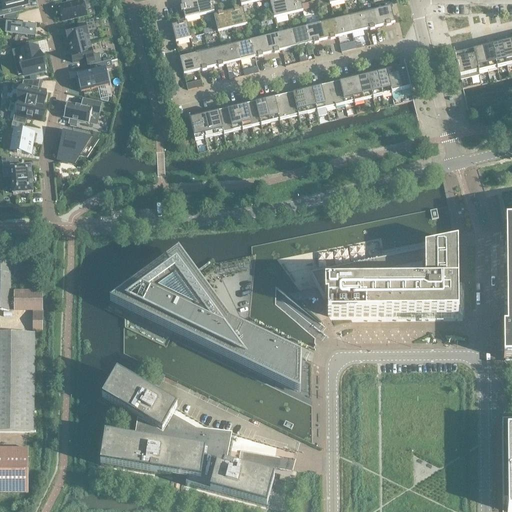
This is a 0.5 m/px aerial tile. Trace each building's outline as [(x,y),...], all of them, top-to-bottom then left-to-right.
[(26,0),(0,0),(3,11),(0,12),(0,17),(16,14),(15,9),(28,6),(26,0)] [(93,5),(91,0),(66,0),(67,4),(59,7),(63,23),(87,17),(84,7),(93,5)] [(200,16),(196,0),(181,4),(182,8),(181,8),(182,12),(183,12),(185,20),(200,16)] [(214,13),(212,5),(214,4),(213,0),(211,1),(210,0),(196,0),(200,16),(214,13)] [(288,16),(284,0),(282,0),(279,1),(278,0),(274,0),(274,1),(274,2),(273,2),(271,3),(270,3),(274,19),(288,16)] [(303,12),(299,0),(284,0),(288,16),(303,12)] [(395,24),(391,8),(376,11),(380,27),(386,26),(387,28),(391,27),(391,25),(395,24)] [(247,26),(243,10),(242,10),(240,11),(240,10),(239,11),(239,9),(234,10),(234,12),(228,13),(232,29),(247,26)] [(380,27),(376,11),(362,15),(366,31),(370,30),(370,32),(375,31),(374,29),(380,27)] [(232,29),(228,13),(223,15),(222,13),(218,14),(218,16),(217,16),(215,16),(214,17),(218,33),(219,33),(220,37),(234,34),(232,29)] [(366,31),(362,15),(348,18),(352,34),(366,31)] [(352,34),(348,18),(334,21),(338,38),(352,34)] [(65,34),(69,49),(90,44),(88,33),(96,31),(94,20),(77,24),(79,33),(76,33),(76,32),(65,34)] [(338,38),(334,21),(320,25),(324,41),(330,40),(331,41),(335,40),(335,38),(338,38)] [(7,22),(5,34),(7,34),(6,35),(11,35),(11,34),(21,35),(21,36),(27,37),(27,36),(35,37),(36,25),(7,22)] [(191,39),(187,23),(183,24),(183,23),(178,24),(178,25),(172,27),(176,43),(191,39)] [(324,41),(320,25),(306,28),(310,44),(314,44),(314,45),(319,44),(318,42),(324,41)] [(310,44),(306,28),(292,32),(296,48),(310,44)] [(296,48),(292,32),(278,35),(282,51),(296,48)] [(282,51),(278,35),(264,39),(268,55),(274,53),(275,55),(279,54),(279,52),(282,51)] [(268,55),(264,39),(250,42),(254,58),(258,57),(258,59),(263,58),(262,56),(268,55)] [(511,64),(511,49),(511,46),(510,42),(508,42),(507,39),(500,41),(506,66),(511,64)] [(506,66),(500,41),(493,43),(494,46),(492,46),(493,51),(497,68),(506,66)] [(254,58),(250,42),(236,45),(240,61),(254,58)] [(93,56),(90,44),(69,49),(72,64),(83,61),(83,59),(86,58),(88,67),(90,66),(101,64),(99,55),(93,56)] [(497,68),(493,51),(492,46),(489,47),(488,44),(481,46),(488,71),(497,68)] [(36,45),(20,49),(21,51),(17,52),(19,63),(22,62),(25,77),(45,72),(40,52),(38,53),(36,45)] [(240,61),(236,45),(222,49),(226,65),(240,61)] [(488,71),(481,46),(475,47),(475,50),(473,51),(474,55),(478,73),(488,71)] [(478,73),(474,55),(473,51),(470,52),(470,48),(463,50),(469,75),(478,73)] [(226,65),(222,49),(208,52),(212,68),(218,67),(219,69),(223,68),(223,66),(226,65)] [(469,75),(463,50),(453,52),(459,78),(469,75)] [(212,68),(208,52),(194,56),(198,72),(202,71),(202,73),(207,71),(207,70),(212,68)] [(198,72),(194,56),(180,59),(184,75),(198,72)] [(106,70),(113,68),(111,61),(101,64),(90,66),(91,73),(77,77),(82,93),(109,86),(105,70),(106,70)] [(411,89),(404,64),(395,67),(401,91),(411,89)] [(401,91),(395,67),(388,68),(389,71),(386,72),(387,76),(391,94),(401,91)] [(391,94),(387,76),(386,72),(384,73),(383,70),(376,71),(382,96),(391,94)] [(382,96),(376,71),(369,73),(370,76),(368,77),(369,81),(373,98),(382,96)] [(373,98),(369,81),(368,77),(365,77),(364,74),(357,76),(364,101),(373,98)] [(364,101),(357,76),(351,77),(351,81),(349,81),(350,85),(354,103),(364,101)] [(354,103),(350,85),(349,81),(346,82),(346,79),(339,80),(345,105),(354,103)] [(345,105),(339,80),(332,82),(333,85),(330,86),(331,90),(336,107),(345,105)] [(21,102),(42,107),(42,106),(45,92),(38,91),(40,81),(23,82),(18,102),(20,102),(21,102)] [(336,107),(331,90),(330,86),(328,86),(327,83),(320,85),(326,110),(336,107)] [(326,110),(320,85),(313,87),(314,90),(312,90),(313,94),(317,112),(326,110)] [(317,112),(313,94),(312,90),(309,91),(308,88),(302,89),(308,114),(317,112)] [(308,114),(302,89),(295,91),(295,94),(293,95),(294,99),(298,116),(308,114)] [(298,116),(294,99),(293,95),(291,95),(290,92),(283,94),(289,119),(298,116)] [(289,119),(283,94),(276,96),(277,99),(274,99),(275,103),(280,121),(289,119)] [(280,121),(275,103),(274,99),(272,100),(271,97),(264,98),(270,123),(280,121)] [(270,123),(264,98),(257,100),(258,103),(256,104),(257,108),(261,126),(270,123)] [(77,127),(77,122),(89,125),(92,113),(99,115),(102,104),(83,100),(81,108),(67,104),(64,119),(70,120),(69,125),(77,127)] [(261,126),(257,108),(256,104),(253,104),(252,101),(246,103),(252,128),(261,126)] [(13,123),(25,126),(27,119),(41,122),(44,107),(42,106),(42,107),(21,102),(20,102),(18,115),(15,114),(13,123)] [(252,128),(246,103),(239,105),(239,108),(237,108),(238,113),(242,130),(252,128)] [(242,130),(238,113),(237,108),(235,109),(234,106),(227,108),(233,132),(242,130)] [(233,132),(227,108),(220,109),(221,112),(218,113),(219,117),(224,135),(233,132)] [(224,135),(219,117),(218,113),(216,114),(215,110),(208,112),(214,137),(224,135)] [(214,137),(208,112),(201,114),(202,117),(200,118),(201,122),(205,139),(214,137)] [(205,139),(201,122),(200,118),(197,118),(196,115),(189,117),(195,142),(205,139)] [(17,131),(13,153),(31,156),(35,134),(17,131)] [(65,139),(59,163),(73,166),(79,157),(80,157),(87,147),(85,147),(91,138),(72,133),(71,140),(65,139)] [(15,168),(14,160),(2,159),(3,170),(11,169),(13,195),(33,193),(31,167),(15,168)] [(511,221),(506,222),(506,245),(507,330),(503,330),(503,356),(504,361),(511,360),(511,221)] [(458,316),(457,243),(442,246),(442,249),(431,249),(431,248),(425,250),(425,252),(311,275),(324,300),(328,300),(328,303),(328,317),(417,317),(418,317),(419,317),(420,317),(458,316)] [(301,358),(230,324),(178,254),(110,304),(300,396),(301,358)] [(0,311),(10,311),(11,263),(0,263),(0,311)] [(42,333),(43,293),(14,292),(14,311),(33,311),(33,333),(42,333)] [(0,433),(33,433),(34,347),(35,335),(0,334),(0,433)] [(230,457),(234,438),(203,434),(201,430),(201,429),(200,428),(199,428),(198,427),(197,427),(195,427),(194,428),(193,428),(192,429),(191,430),(189,433),(188,433),(172,419),(177,409),(117,375),(102,401),(143,424),(141,443),(105,437),(100,467),(173,478),(174,471),(190,472),(186,487),(267,508),(275,479),(222,465),(224,456),(230,457)] [(511,511),(511,432),(503,433),(503,511),(511,511)] [(0,493),(27,493),(27,451),(0,450),(0,493)]
